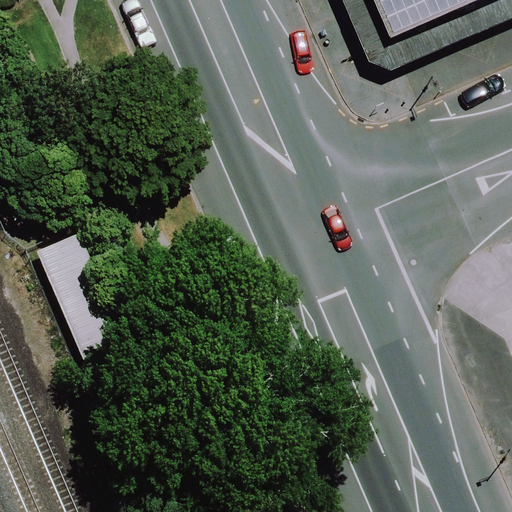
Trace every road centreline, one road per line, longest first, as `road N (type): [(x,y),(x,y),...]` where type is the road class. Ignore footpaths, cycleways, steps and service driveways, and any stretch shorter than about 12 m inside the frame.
road 1 (secondary): [(426,511),(308,236)]
road 2 (secondary): [(308,236),(204,0)]
road 3 (residential): [(511,149),(308,236)]
